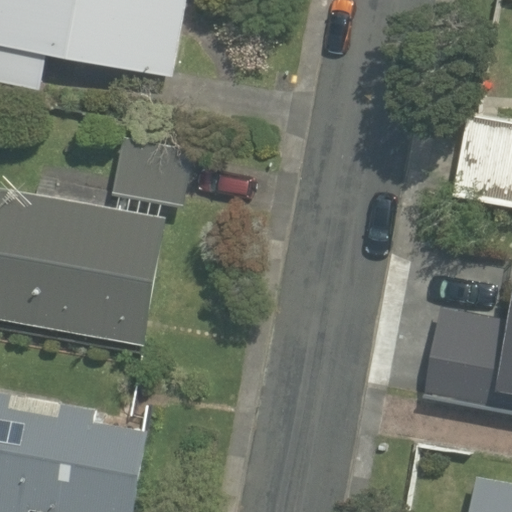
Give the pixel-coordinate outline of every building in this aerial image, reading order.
[(179,0),(0,0),(0,80),(32,86),(38,49),(169,69),(179,0)] [(511,118),(455,110),(443,184),(511,194),(511,118)] [(115,130),(108,180),(182,190),(188,140),(115,130)] [(164,211),(0,176),(0,317),(135,347),(164,211)] [(511,265),(488,261),(466,385),(511,393),(511,265)] [(0,511),(32,511),(32,510),(44,511),(134,511),(155,411),(0,380),(0,511)] [(457,511),(511,511),(511,467),(465,461),(457,511)]
